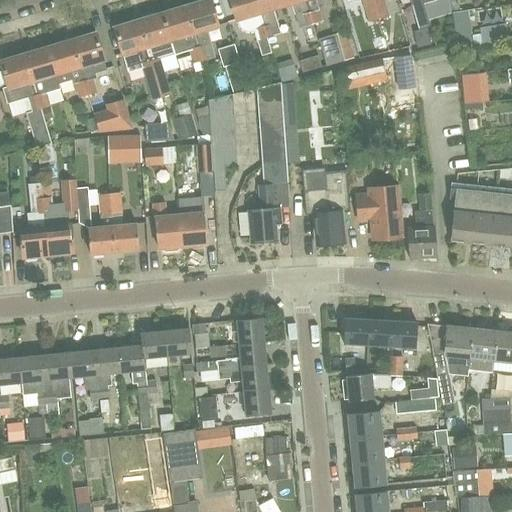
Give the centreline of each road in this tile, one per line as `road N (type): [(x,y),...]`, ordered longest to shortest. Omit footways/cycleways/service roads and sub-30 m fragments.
road 1 (residential): [(300,278),(0,309)]
road 2 (residential): [(323,511),(300,278)]
road 3 (residential): [(511,293),(300,278)]
